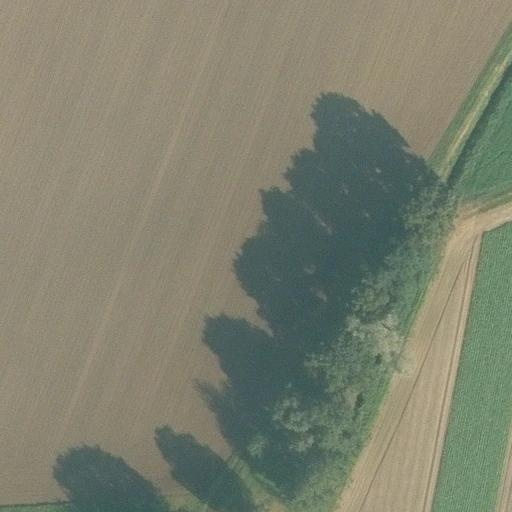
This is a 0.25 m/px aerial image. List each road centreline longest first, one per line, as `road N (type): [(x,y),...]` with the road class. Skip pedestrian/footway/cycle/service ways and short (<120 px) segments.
road 1 (track): [(388,226),(213,511)]
road 2 (track): [(388,226),(511,40)]
road 3 (track): [(511,195),(436,223),(388,226)]
